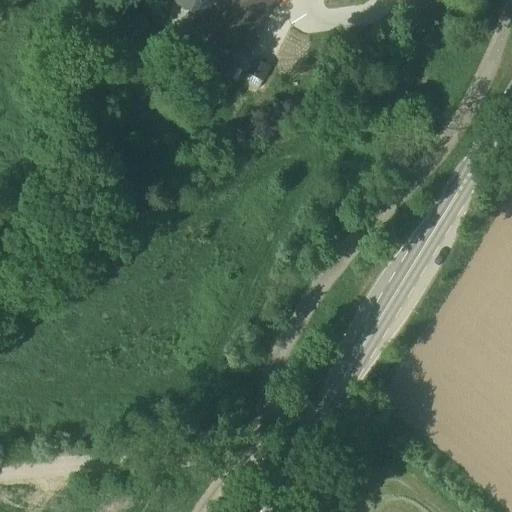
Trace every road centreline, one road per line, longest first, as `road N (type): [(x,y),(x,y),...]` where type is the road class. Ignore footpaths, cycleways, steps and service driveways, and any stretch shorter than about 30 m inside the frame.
road 1 (tertiary): [(260,511),(511,104)]
road 2 (track): [(0,450),(244,435)]
